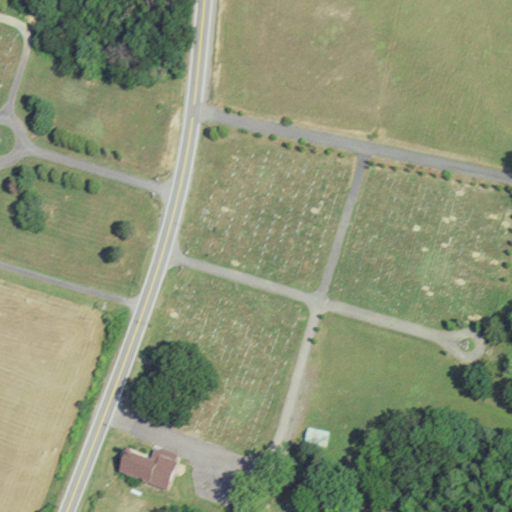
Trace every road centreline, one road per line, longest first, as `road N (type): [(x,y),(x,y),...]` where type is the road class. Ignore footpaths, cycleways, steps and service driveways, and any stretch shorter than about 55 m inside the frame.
road 1 (tertiary): [(66,511),(163,253),(186,155),(203,0)]
road 2 (residential): [(192,110),(511,178)]
